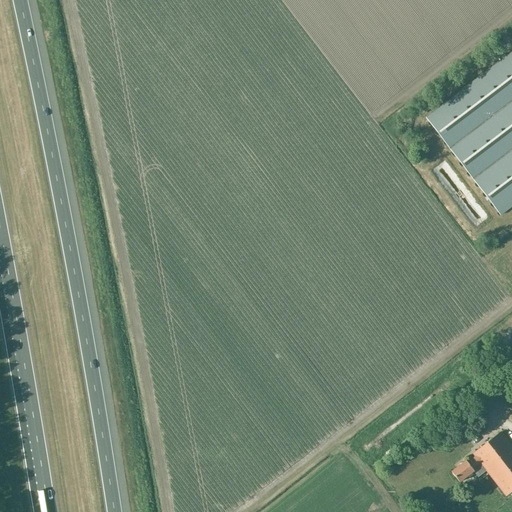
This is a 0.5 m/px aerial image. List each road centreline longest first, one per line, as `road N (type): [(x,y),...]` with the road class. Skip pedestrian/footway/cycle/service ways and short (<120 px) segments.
road 1 (motorway): [(113,511),(18,0)]
road 2 (motorway): [(0,234),(47,511)]
